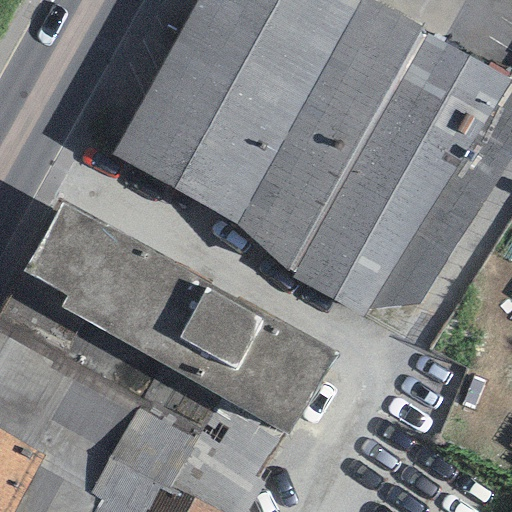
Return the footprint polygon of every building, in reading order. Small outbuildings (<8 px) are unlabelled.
[(242,235),(310,274),(375,311),(506,82),(442,46),(373,7),(361,0),(199,0),(108,159),(242,235)] [(511,155),(511,85),(506,82),(375,311),(420,305),(511,155)] [(57,208),(0,310),(0,336),(137,412),(196,444),(217,402),(287,442),(337,359),(57,208)] [(137,412),(0,336),(0,436),(95,488),(111,462),(137,412)] [(95,488),(0,436),(0,511),(96,511),(100,505),(95,488)] [(240,511),(277,451),(253,437),(239,460),(208,441),(185,479),(239,511),(240,511)] [(215,511),(111,462),(95,488),(100,505),(96,511),(215,511)]
